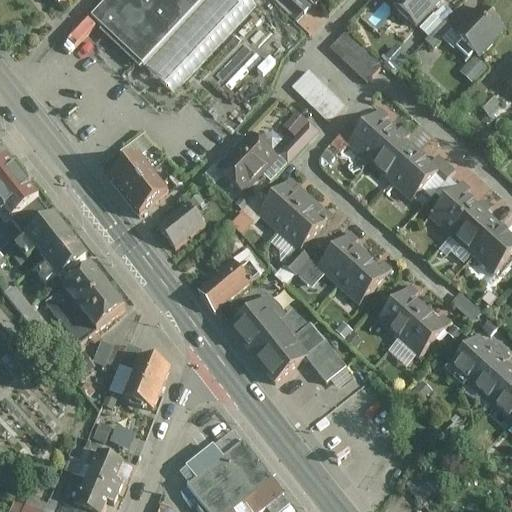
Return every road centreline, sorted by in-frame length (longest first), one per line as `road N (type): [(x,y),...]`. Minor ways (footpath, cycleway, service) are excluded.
road 1 (secondary): [(40,130),(219,360)]
road 2 (secondary): [(219,360),(339,511)]
road 3 (residential): [(140,511),(179,406),(219,360)]
